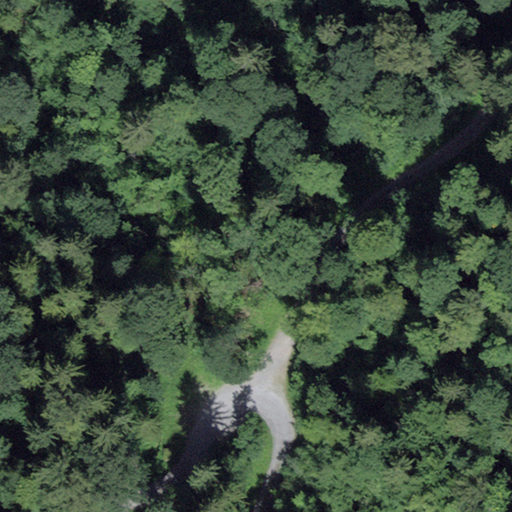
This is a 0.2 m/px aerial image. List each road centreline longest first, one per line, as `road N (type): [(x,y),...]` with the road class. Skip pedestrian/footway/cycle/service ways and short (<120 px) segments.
road 1 (track): [(511,59),(462,142),(410,174),(343,239),(288,331),(276,391)]
road 2 (track): [(96,511),(173,488),(235,398),(276,391)]
road 3 (track): [(276,391),(291,414),(289,441),(259,511)]
